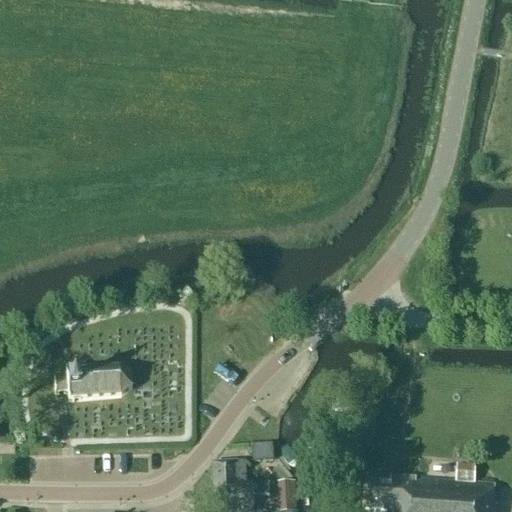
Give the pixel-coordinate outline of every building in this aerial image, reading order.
[(118,369),(65,373),(65,382),(53,383),(54,395),(66,394),(67,402),(120,398),(131,390),(130,375),(118,369)] [(255,457),(274,456),(273,439),(254,440),(255,457)] [(213,511),(223,510),(222,511),(253,511),(253,497),(264,496),(268,496),(268,484),(245,486),(243,463),(211,464),(213,511)] [(495,511),(496,507),(492,507),(494,486),(473,485),(474,469),(456,467),(454,483),(398,478),(397,485),(367,482),(364,511),(377,511),(495,511)] [(277,503),(273,503),(273,511),(294,511),(293,484),(276,484),(277,503)]
